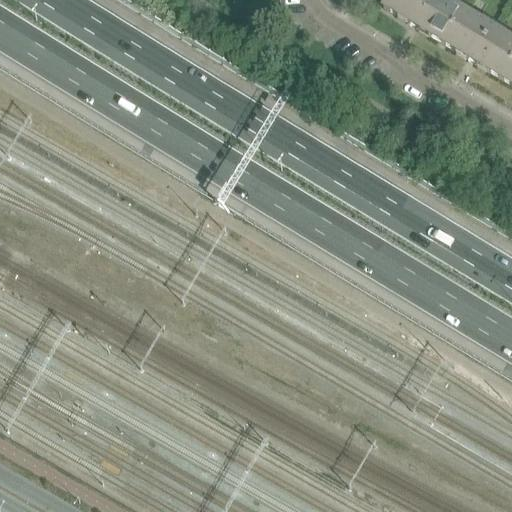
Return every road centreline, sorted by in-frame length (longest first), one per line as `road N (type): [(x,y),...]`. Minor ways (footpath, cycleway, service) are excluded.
road 1 (motorway): [(0,30),(511,342)]
road 2 (motorway): [(511,281),(49,0)]
road 3 (residential): [(511,131),(454,96),(432,92),(319,15),(310,0)]
